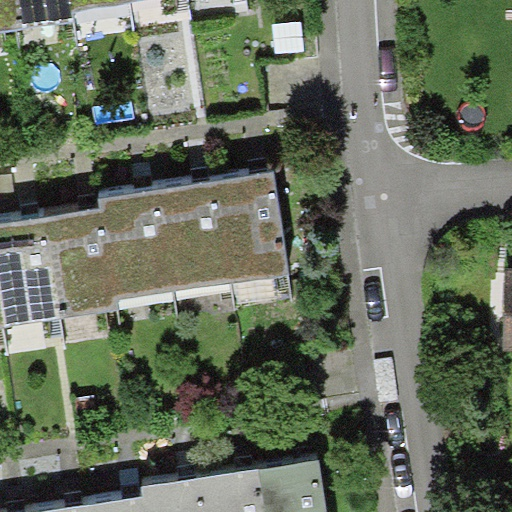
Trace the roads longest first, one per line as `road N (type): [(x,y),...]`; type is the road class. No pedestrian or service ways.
road 1 (residential): [(380,184),(426,511)]
road 2 (residential): [(364,0),(380,184)]
road 3 (residential): [(511,180),(380,184)]
